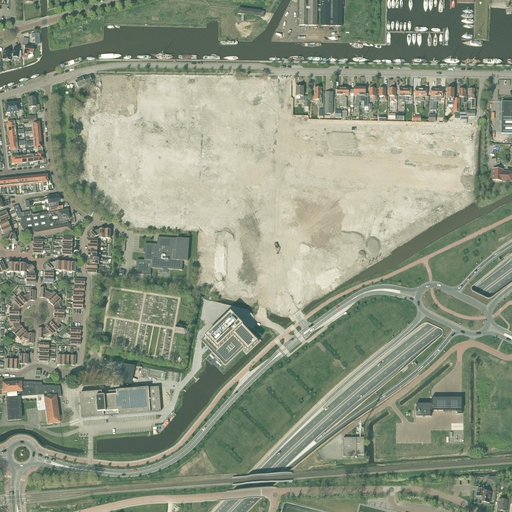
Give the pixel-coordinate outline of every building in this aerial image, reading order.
[(317,9),(317,0),(299,0),(299,11),(297,11),(297,19),(299,19),(299,26),(304,26),(317,26),(317,11),(321,11),(321,26),(342,26),(342,8),(342,0),(321,0),(321,9),(317,9)] [(260,17),(261,11),(238,8),(238,14),(260,17)] [(491,8),(490,40),(508,41),(509,9),(491,8)] [(38,33),(38,34),(31,34),(32,38),(34,38),(35,45),(40,45),(39,33),(38,33)] [(27,46),(28,39),(23,38),(22,46),(25,46),(23,56),(23,58),(28,59),(28,56),(32,54),(33,54),(34,47),(27,46)] [(11,56),(11,52),(4,51),(3,55),(2,60),(11,61),(11,56)] [(100,79),(100,86),(103,86),(103,84),(109,84),(109,75),(103,75),(103,79),(100,79)] [(76,81),(78,88),(92,82),(92,81),(94,80),(92,76),(90,77),(83,79),(83,78),(76,81)] [(266,92),(266,79),(239,79),(239,100),(249,100),(249,94),(265,94),(265,97),(274,97),(274,92),(266,92)] [(304,101),(304,97),(303,97),(303,87),(296,87),(296,96),(300,96),(300,101),(304,101)] [(321,93),(321,92),(321,88),(315,88),(315,96),(312,96),(312,100),(318,100),(318,104),(321,104),(321,93)] [(359,88),(359,102),(363,102),(364,108),(368,108),(368,94),(365,94),(365,88),(359,88)] [(454,99),(454,94),(454,90),(447,89),(447,105),(453,105),(453,112),(457,113),(457,99),(454,99)] [(332,114),(333,93),(325,92),(325,114),(332,114)] [(34,112),(40,111),(39,105),(36,105),(35,98),(27,98),(29,108),(33,107),(34,112)] [(511,102),(501,102),(501,134),(511,134),(511,102)] [(6,105),(5,105),(6,113),(10,113),(10,119),(7,119),(8,122),(13,121),(11,104),(9,104),(8,104),(6,104),(6,105)] [(129,146),(129,150),(135,150),(135,147),(139,147),(139,140),(130,140),(130,146),(129,146)] [(35,150),(37,150),(39,149),(39,152),(42,152),(42,149),(41,148),(42,147),(42,145),(41,145),(41,143),(26,145),(27,147),(33,146),(33,149),(35,149),(35,150)] [(129,150),(129,153),(130,153),(130,159),(139,159),(139,153),(135,153),(135,150),(129,150)] [(88,155),(88,162),(99,162),(99,155),(98,155),(98,153),(92,153),(92,155),(88,155)] [(91,162),(91,172),(98,172),(98,171),(100,171),(100,166),(98,166),(98,162),(91,162)] [(101,175),(101,185),(108,185),(108,179),(110,179),(110,169),(107,169),(107,175),(101,175)] [(511,181),(511,172),(504,172),(504,170),(493,169),(492,180),(511,181)] [(110,175),(110,185),(112,185),(112,191),(119,191),(119,181),(113,181),(113,175),(110,175)] [(122,184),(122,193),(129,193),(129,188),(131,188),(132,180),(132,178),(129,178),(129,184),(122,184)] [(132,180),(131,189),(134,189),(134,195),(141,195),(141,185),(135,185),(135,180),(132,180)] [(48,204),(58,203),(59,202),(58,197),(56,198),(56,196),(47,197),(45,198),(45,201),(47,200),(48,204)] [(2,203),(0,200),(0,199),(0,209),(9,206),(8,201),(2,203)] [(58,210),(62,209),(61,205),(59,205),(58,203),(48,205),(44,205),(45,209),(49,208),(50,211),(48,211),(49,214),(59,212),(58,210)] [(30,230),(32,229),(32,238),(70,231),(70,230),(69,224),(67,224),(67,220),(69,219),(68,218),(69,218),(69,216),(68,216),(67,213),(65,212),(65,211),(59,212),(49,214),(33,217),(33,216),(29,217),(28,217),(25,218),(21,218),(20,225),(22,230),(30,229),(30,230)] [(8,215),(0,218),(0,222),(0,223),(7,220),(9,219),(8,217),(9,216),(8,215)] [(8,224),(7,220),(0,223),(0,227),(1,229),(10,225),(10,224),(8,224)] [(1,229),(3,235),(4,234),(11,231),(10,227),(13,225),(12,223),(10,224),(10,225),(1,229)] [(91,235),(91,237),(90,237),(90,239),(98,240),(99,239),(99,230),(99,231),(97,231),(95,231),(94,231),(90,234),(91,235)] [(11,231),(4,234),(5,237),(6,237),(7,239),(6,239),(11,241),(11,240),(13,240),(14,240),(16,239),(13,232),(11,231)] [(189,240),(161,238),(160,245),(146,244),(144,261),(137,260),(136,275),(151,276),(151,269),(182,271),(183,262),(188,262),(189,240)] [(49,263),(46,266),(46,267),(46,269),(45,269),(45,272),(53,272),(54,271),(55,263),(52,263),(52,264),(50,264),(49,263)] [(25,273),(26,274),(34,275),(34,272),(33,272),(33,270),(34,269),(31,266),(30,266),(28,266),(28,265),(25,265),(25,273)] [(46,290),(45,288),(39,288),(39,298),(45,298),(49,292),(46,290)] [(35,291),(29,291),(29,293),(26,294),(29,301),(35,301),(35,291)] [(46,299),(50,303),(57,296),(53,292),(52,293),(49,292),(45,298),(46,299)] [(23,296),(21,294),(17,298),(24,305),(28,301),(29,301),(26,294),(23,296)] [(54,307),(54,308),(61,305),(59,302),(61,300),(57,296),(50,303),(54,307)] [(17,298),(13,302),(14,304),(13,307),(19,310),(19,309),(24,305),(17,298)] [(64,314),(64,308),(62,308),(61,305),(54,308),(54,314),(64,314)] [(11,310),(9,310),(9,315),(19,316),(19,310),(13,307),(11,310)] [(202,336),(225,359),(242,342),(248,347),(257,337),(229,309),(202,336)] [(61,320),(63,320),(64,314),(54,314),(54,320),(53,320),(60,323),(61,320)] [(9,317),(9,323),(11,323),(12,327),(19,324),(19,318),(9,317)] [(56,332),(60,328),(58,326),(60,323),(53,320),(53,321),(49,325),(56,332)] [(13,330),(12,332),(16,336),(23,329),(19,325),(19,324),(12,327),(13,330)] [(92,331),(101,333),(102,326),(93,324),(92,331)] [(50,334),(51,336),(56,332),(49,325),(45,328),(44,329),(47,335),(50,334)] [(188,330),(187,329),(186,328),(186,327),(186,328),(184,327),(183,327),(181,327),(181,326),(180,326),(180,327),(177,326),(177,325),(176,325),(176,326),(175,332),(175,333),(176,332),(179,333),(179,334),(179,333),(182,334),(183,334),(185,334),(185,335),(185,334),(187,333),(188,332),(187,332),(188,330)] [(16,336),(20,340),(22,338),(25,340),(28,334),(27,333),(23,329),(16,336)] [(38,329),(37,338),(43,339),(43,337),(47,335),(44,329),(43,329),(38,329)] [(28,341),(27,344),(33,344),(34,334),(28,334),(25,340),(28,341)] [(19,355),(18,360),(14,360),(14,370),(18,370),(19,364),(23,364),(23,354),(22,354),(22,355),(19,355)] [(0,394),(3,394),(3,393),(6,393),(7,398),(6,398),(6,402),(8,421),(20,420),(19,401),(19,399),(43,397),(47,425),(52,424),(53,425),(55,425),(54,424),(60,423),(56,397),(61,397),(59,386),(21,384),(21,382),(2,383),(2,382),(0,382),(0,394)] [(80,394),(82,418),(161,412),(159,388),(80,394)] [(430,404),(416,404),(416,417),(430,417),(430,411),(455,411),(455,414),(462,414),(462,398),(459,398),(453,398),(447,398),(440,398),(434,398),(431,398),(431,405),(430,405),(430,404)] [(364,438),(357,438),(343,439),(343,457),(357,457),(357,455),(364,455),(364,438)] [(489,503),(491,492),(486,492),(486,490),(477,488),(476,496),(482,497),(482,502),(489,503)] [(506,511),(507,500),(499,499),(497,510),(506,511)]
